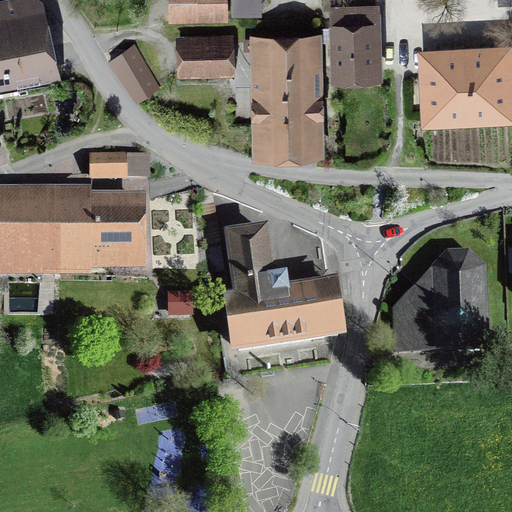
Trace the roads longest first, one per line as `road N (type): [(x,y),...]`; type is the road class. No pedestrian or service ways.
road 1 (residential): [(369,242),(320,511)]
road 2 (residential): [(154,136),(233,186),(369,242)]
road 3 (residential): [(52,0),(111,89),(154,136)]
road 4 (residential): [(154,136),(104,138),(0,176)]
road 5 (residential): [(511,194),(369,242)]
